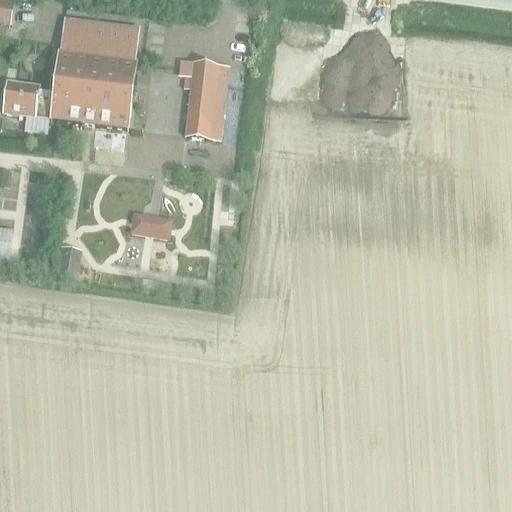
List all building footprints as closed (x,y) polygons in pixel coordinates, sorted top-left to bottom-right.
[(0,26),(11,29),(14,8),(0,5),(0,26)] [(47,116),(123,125),(132,48),(135,24),(58,14),(48,95),(39,94),(40,91),(8,87),(4,117),(37,121),(38,111),(47,112),(47,116)] [(187,140),(223,145),(226,120),(214,118),(220,72),(196,69),(187,140)] [(38,187),(36,208),(48,209),(50,188),(38,187)] [(77,282),(79,271),(71,270),(73,254),(61,252),(57,279),(77,282)]
